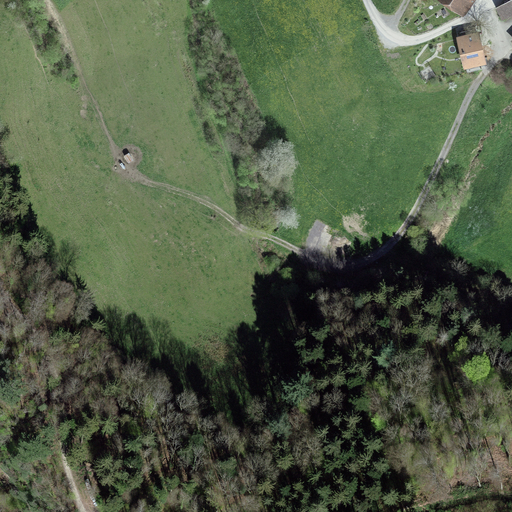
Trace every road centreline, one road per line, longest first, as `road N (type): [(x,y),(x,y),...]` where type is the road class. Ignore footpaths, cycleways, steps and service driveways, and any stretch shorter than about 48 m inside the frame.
road 1 (track): [(44,0),(118,162),(201,198),(249,231),(339,266),(368,259),(404,228),(494,44),(482,14),(421,39),(395,37),(366,0)]
road 2 (track): [(0,283),(57,376),(66,459),(90,511)]
